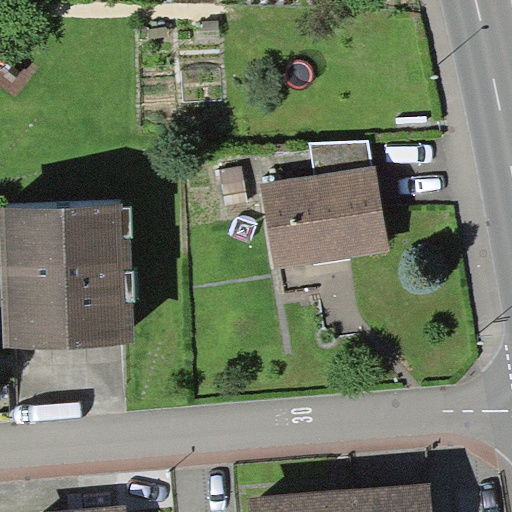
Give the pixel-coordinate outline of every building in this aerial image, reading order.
[(310,142),(315,174),(373,165),(369,140),(310,142)] [(242,165),(218,169),(224,204),(248,200),(242,165)] [(390,251),(376,165),(373,165),(315,174),(261,182),(274,268),(390,251)] [(122,203),(0,207),(0,267),(3,346),(136,341),(130,208),(122,208),(122,203)] [(432,511),(429,482),(249,498),(249,511),(432,511)]
